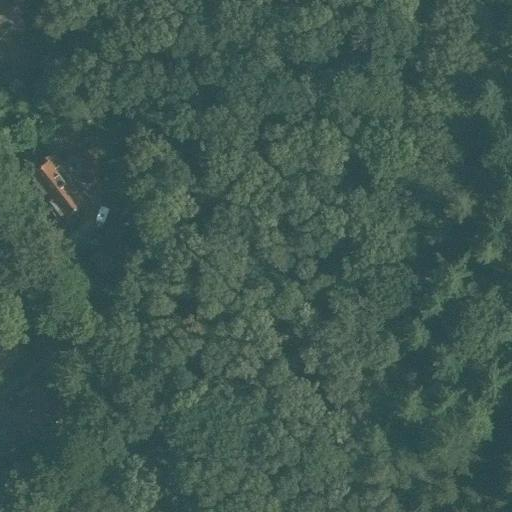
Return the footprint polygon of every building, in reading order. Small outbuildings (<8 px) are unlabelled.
[(33,20),(21,4),(20,3),(24,0),(0,0),(0,36),(14,26),(19,32),(33,20)] [(63,69),(53,56),(40,67),(49,79),(63,69)] [(57,124),(65,135),(82,122),(77,108),(57,124)] [(43,188),(49,197),(72,179),(83,172),(82,166),(93,163),(89,150),(78,154),(72,155),(60,165),(52,154),(41,163),(44,166),(29,177),(40,191),(43,188)] [(97,175),(93,163),(82,166),(83,172),(85,178),(88,189),(100,185),(97,175)] [(105,167),(96,170),(100,184),(109,181),(105,167)] [(72,179),(49,197),(56,205),(53,208),(63,221),(78,210),(81,213),(92,205),(72,179)] [(115,267),(101,249),(91,257),(105,275),(115,267)] [(5,327),(0,330),(0,373),(26,353),(5,327)] [(0,429),(9,440),(21,431),(29,442),(70,410),(49,382),(11,412),(2,401),(0,402),(0,429)] [(10,440),(9,440),(0,429),(0,464),(18,450),(10,440)]
